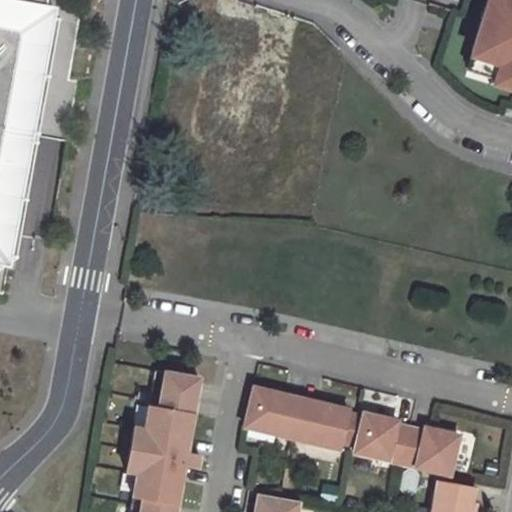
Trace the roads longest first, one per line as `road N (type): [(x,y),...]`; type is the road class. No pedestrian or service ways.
road 1 (residential): [(135,0),(83,299)]
road 2 (residential): [(242,333),(511,396)]
road 3 (residential): [(321,0),(464,134),(511,147)]
road 4 (residential): [(242,333),(211,511)]
road 5 (residential): [(77,329),(49,432),(0,475)]
road 6 (residential): [(83,299),(242,333)]
